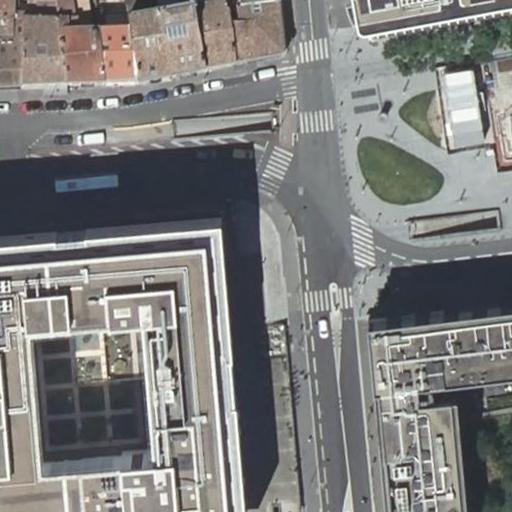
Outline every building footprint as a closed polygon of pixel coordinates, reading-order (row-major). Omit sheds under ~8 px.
[(28,0),(28,4),(38,3),(38,18),(29,18),(29,13),(20,13),(15,13),(15,0),(0,0),(0,18),(24,20),(23,87),(69,85),(62,47),(61,31),(59,19),(56,0),(28,0)] [(73,0),(56,0),(59,19),(61,31),(62,47),(69,85),(105,84),(100,31),(76,31),(75,18),(73,0)] [(126,0),(128,13),(129,18),(131,29),(139,83),(171,77),(164,32),(160,13),(142,16),(139,0),(126,0)] [(157,0),(158,3),(160,13),(164,32),(171,77),(205,71),(200,43),(194,7),(192,0),(157,0)] [(192,0),(194,7),(200,43),(205,71),(237,65),(231,26),(228,9),(226,1),(225,0),(192,0)] [(225,0),(226,1),(228,9),(237,9),(241,8),(281,3),(280,0),(225,0)] [(355,0),(359,20),(363,23),(369,23),(497,0),(355,0)] [(241,8),(237,9),(238,25),(283,25),(281,3),(241,8)] [(237,9),(228,9),(231,26),(238,25),(237,9)] [(100,31),(105,84),(139,83),(131,29),(129,18),(128,13),(104,14),(105,30),(100,31)] [(98,17),(75,18),(76,31),(100,31),(98,17)] [(24,20),(0,18),(0,88),(23,87),(24,20)] [(231,26),(237,65),(284,56),(285,54),(283,25),(238,25),(231,26)] [(248,511),(227,255),(223,213),(0,231),(0,511),(248,511)] [(511,373),(511,301),(370,319),(369,321),(375,390),(415,385),(511,373)] [(375,390),(386,511),(462,511),(452,399),(417,403),(415,385),(375,390)]
